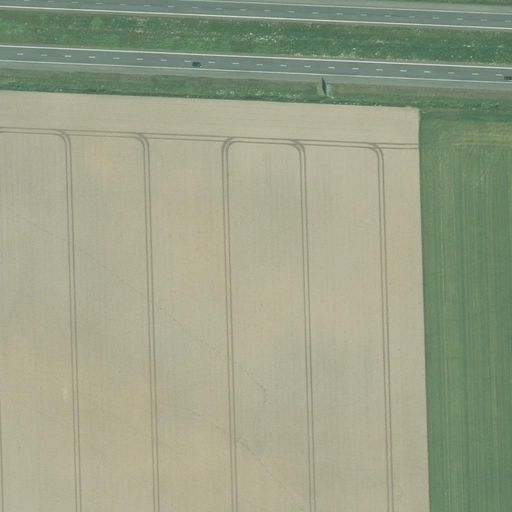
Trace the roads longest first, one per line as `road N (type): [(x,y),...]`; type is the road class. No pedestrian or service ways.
road 1 (motorway): [(511,22),(0,0)]
road 2 (motorway): [(0,54),(511,76)]
